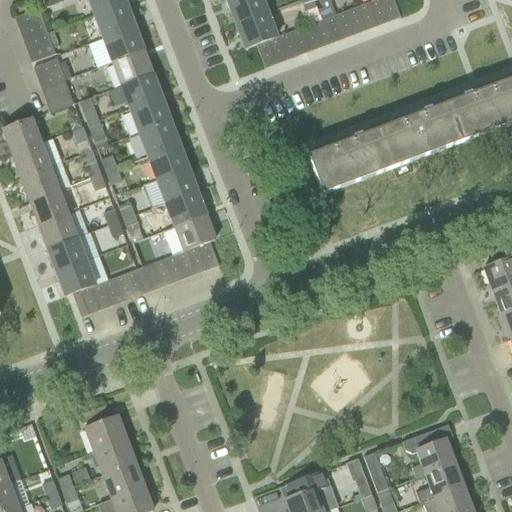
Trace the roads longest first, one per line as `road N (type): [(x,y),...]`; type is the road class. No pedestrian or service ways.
road 1 (residential): [(204,111),(420,33),(443,15),(440,0)]
road 2 (residential): [(511,442),(435,237)]
road 3 (residential): [(274,297),(204,111)]
road 4 (residential): [(147,344),(211,511)]
road 5 (residential): [(274,297),(435,237)]
road 6 (residential): [(0,399),(147,344)]
road 7 (residential): [(147,344),(274,297)]
